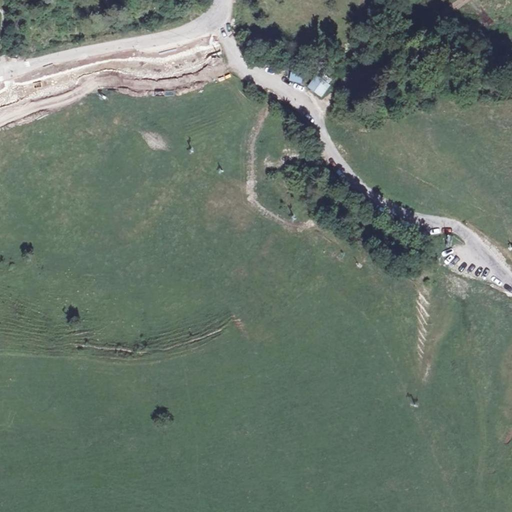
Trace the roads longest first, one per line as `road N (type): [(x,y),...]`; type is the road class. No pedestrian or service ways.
road 1 (track): [(313,108),(335,157),(367,196),(424,222),(456,226),(511,285)]
road 2 (residential): [(224,0),(216,27),(63,59),(0,81)]
road 3 (track): [(465,0),(401,56),(313,108)]
road 4 (track): [(216,27),(313,108)]
